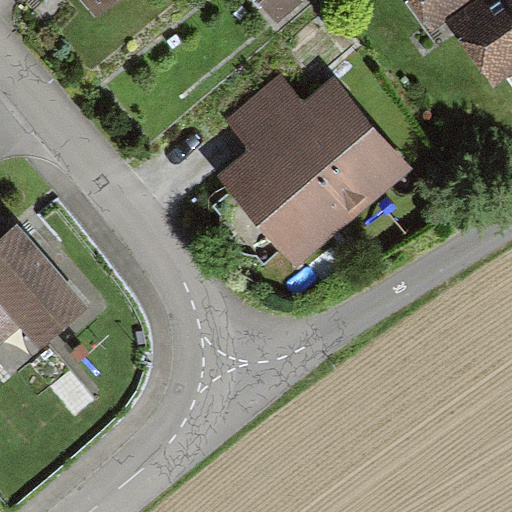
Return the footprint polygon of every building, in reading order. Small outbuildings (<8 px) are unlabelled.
[(89,0),(112,26),(142,0),(89,0)] [(297,0),(259,0),(277,22),(300,4),(297,0)] [(511,0),(413,0),(436,36),(458,23),(494,81),(511,70),(511,0)] [(288,84),(238,124),(263,156),(229,183),(301,273),(415,182),(347,97),(317,121),(288,84)] [(0,333),(18,318),(58,364),(104,325),(27,238),(0,261),(0,333)]
